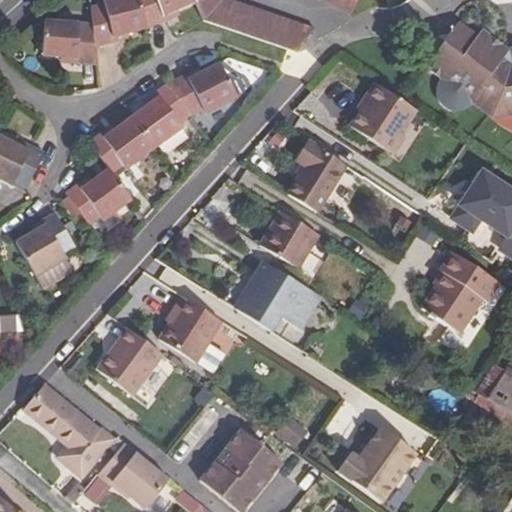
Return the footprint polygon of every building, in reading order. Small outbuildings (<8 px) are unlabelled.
[(146,27),(138,0),(102,0),(102,3),(89,6),(91,24),(93,47),(113,41),(113,36),(127,32),(146,27)] [(195,1),(194,0),(138,0),(146,27),(165,20),(163,15),(177,9),(195,1)] [(300,36),(306,39),(315,30),(227,0),(194,0),(195,1),(202,17),(204,21),(289,49),(300,36)] [(320,0),(351,15),(358,0),(320,0)] [(179,14),(177,9),(163,15),(165,20),(179,14)] [(511,52),(463,18),(425,67),(491,119),(511,115),(511,52)] [(93,47),(91,24),(43,21),(41,56),(59,56),(73,57),(73,62),(94,63),(93,47)] [(129,37),(127,32),(113,36),(113,41),(129,37)] [(300,36),(289,49),(295,51),(306,39),(300,36)] [(167,82),(191,113),(203,107),(205,111),(236,95),(217,61),(201,69),(188,77),(185,72),(167,82)] [(188,77),(201,69),(198,65),(185,72),(188,77)] [(412,108),(370,81),(359,96),(362,99),(344,127),(379,149),(393,128),(398,131),(412,108)] [(191,113),(167,82),(154,91),(157,95),(144,104),(130,115),(154,146),(182,126),(179,122),(191,113)] [(141,100),(144,104),(157,95),(154,91),(141,100)] [(154,146),(130,115),(115,126),(103,136),(99,131),(88,139),(105,162),(112,171),(122,163),(126,167),(154,146)] [(103,136),(115,126),(112,122),(99,131),(103,136)] [(393,128),(379,149),(388,155),(402,133),(398,131),(393,128)] [(31,178),(44,152),(32,145),(29,150),(16,143),(0,135),(0,180),(13,186),(15,181),(27,187),(31,178)] [(29,150),(32,145),(18,138),(16,143),(29,150)] [(316,214),(344,166),(310,144),(299,165),(304,167),(286,196),(316,214)] [(128,194),(112,171),(105,162),(90,173),(77,183),(74,179),(63,188),(87,218),(97,211),(101,215),(128,194)] [(77,183),(90,173),(87,169),(74,179),(77,183)] [(511,189),(480,170),(448,220),(511,261),(511,189)] [(46,223),(32,231),(16,241),(36,274),(67,256),(65,252),(77,244),(57,210),(44,219),(46,223)] [(316,236),(279,213),(259,246),(297,269),(316,236)] [(30,227),(32,231),(46,223),(44,219),(30,227)] [(443,275),(436,286),(421,312),(457,334),(479,298),(483,300),(495,280),(450,253),(438,272),(439,273),(443,275)] [(299,330),(316,304),(320,299),(262,263),(233,312),(268,334),(278,318),(299,330)] [(443,275),(439,273),(432,284),(436,286),(443,275)] [(168,325),(157,343),(194,366),(220,324),(180,299),(171,314),(174,316),(168,325)] [(165,323),(168,325),(174,316),(171,314),(165,323)] [(299,330),(278,318),(268,334),(300,354),(310,337),(299,330)] [(111,352),(107,350),(93,370),(129,397),(159,354),(123,328),(113,341),(116,344),(111,352)] [(116,344),(113,341),(107,350),(111,352),(116,344)] [(65,376),(80,385),(91,367),(76,358),(65,376)] [(511,379),(493,367),(475,395),(511,417),(511,379)] [(69,465),(67,468),(81,479),(113,440),(45,385),(21,411),(65,447),(58,456),(69,465)] [(282,436),(294,446),(305,432),(292,423),(282,436)] [(416,456),(380,430),(366,448),(357,461),(353,457),(349,455),(335,472),(379,505),(416,456)] [(222,473),(211,465),(197,484),(232,511),(242,511),(278,466),(237,433),(221,452),(232,460),(222,473)] [(178,463),(194,477),(211,457),(195,444),(178,463)] [(361,445),(353,457),(357,461),(366,448),(361,445)] [(147,511),(169,485),(123,448),(96,481),(109,492),(112,490),(139,511),(147,511)] [(232,460),(221,452),(211,465),(222,473),(232,460)] [(69,465),(58,456),(56,459),(67,468),(69,465)] [(67,498),(75,505),(88,490),(80,484),(67,498)] [(0,511),(12,511),(0,501),(0,511)]
